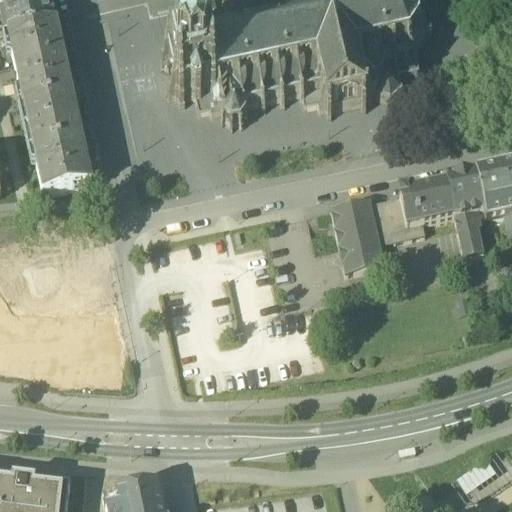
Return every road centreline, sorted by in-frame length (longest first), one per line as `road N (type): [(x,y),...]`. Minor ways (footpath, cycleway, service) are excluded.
road 1 (residential): [(511,147),(124,230)]
road 2 (secondary): [(167,442),(375,431),(511,393)]
road 3 (residential): [(72,0),(124,230)]
road 4 (residential): [(124,230),(167,442)]
road 5 (secondary): [(0,432),(167,442)]
